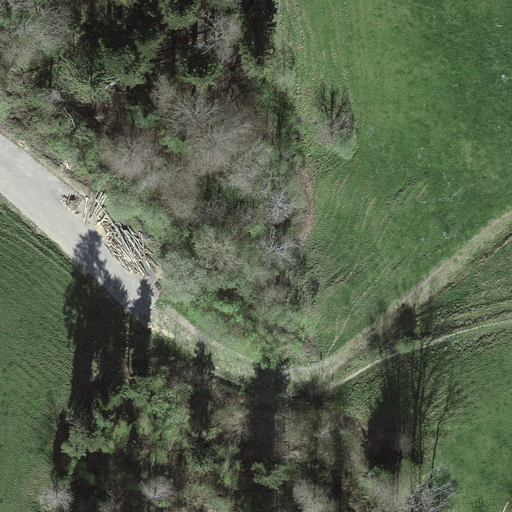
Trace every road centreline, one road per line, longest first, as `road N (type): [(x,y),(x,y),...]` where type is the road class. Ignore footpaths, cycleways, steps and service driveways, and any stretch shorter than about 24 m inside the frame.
road 1 (track): [(0,177),(170,325),(274,377),(338,381),(376,360),(511,324)]
road 2 (track): [(308,377),(511,216)]
